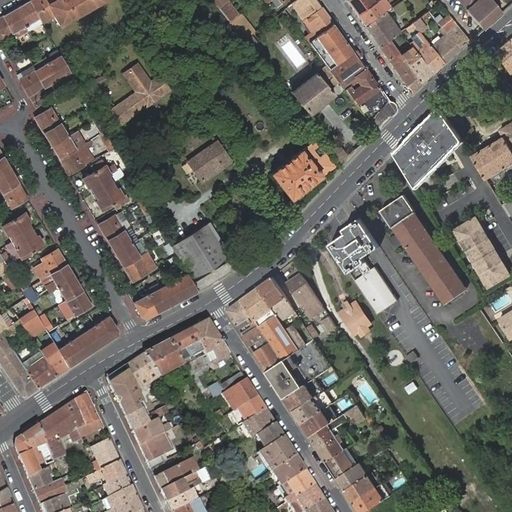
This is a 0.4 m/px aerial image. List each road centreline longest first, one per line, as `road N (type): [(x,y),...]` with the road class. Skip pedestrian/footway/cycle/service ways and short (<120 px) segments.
road 1 (primary): [(409,112),(279,248),(210,302)]
road 2 (residential): [(210,302),(347,511)]
road 3 (residential): [(138,339),(14,126)]
road 4 (track): [(302,226),(328,303),(394,397)]
road 5 (unclassified): [(92,369),(158,511)]
road 6 (primary): [(511,19),(409,112)]
road 7 (residential): [(409,112),(329,0)]
